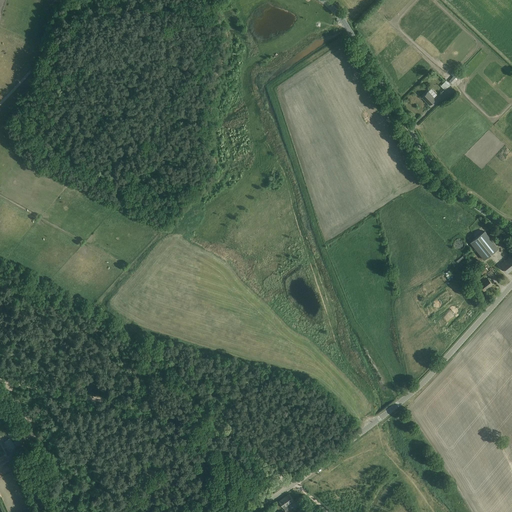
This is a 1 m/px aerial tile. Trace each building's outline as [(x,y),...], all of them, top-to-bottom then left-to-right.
[(449,81),(453,84),(459,78),(455,74),(449,81)] [(428,92),(426,94),(422,98),(425,101),(426,101),(427,102),(427,103),(429,105),(435,100),(428,92)] [(484,260),(499,249),(485,232),(471,243),(484,260)] [(464,244),(464,243),(464,242),(464,241),(463,240),(462,239),(461,238),(460,238),(458,238),(457,238),(456,238),(454,239),(453,241),(453,242),(453,243),(453,244),(453,246),(454,247),(456,249),(458,249),(459,249),(460,249),(462,248),(463,247),(464,246),(464,244)] [(501,264),(508,273),(511,269),(511,257),(511,258),(510,257),(501,264)] [(491,279),(495,276),(490,270),(487,273),(491,279)] [(479,285),(481,287),(484,291),(492,285),(487,278),(479,285)] [(24,434),(12,442),(7,446),(12,454),(18,450),(20,454),(31,445),(29,442),(36,437),(32,432),(30,432),(25,436),(24,434)] [(35,494),(41,507),(46,505),(40,492),(35,494)] [(289,494),(279,501),(286,511),(284,511),(288,511),(289,511),(289,510),(289,509),(288,509),(288,508),(289,508),(287,505),(294,500),(292,497),(291,496),(291,497),(289,494)]
